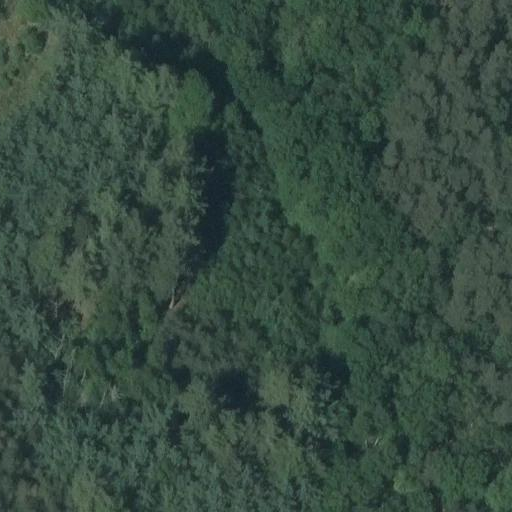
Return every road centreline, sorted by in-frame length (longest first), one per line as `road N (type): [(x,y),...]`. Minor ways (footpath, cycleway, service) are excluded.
road 1 (unknown): [(503,511),(457,391),(355,184)]
road 2 (unknown): [(355,184),(408,0)]
